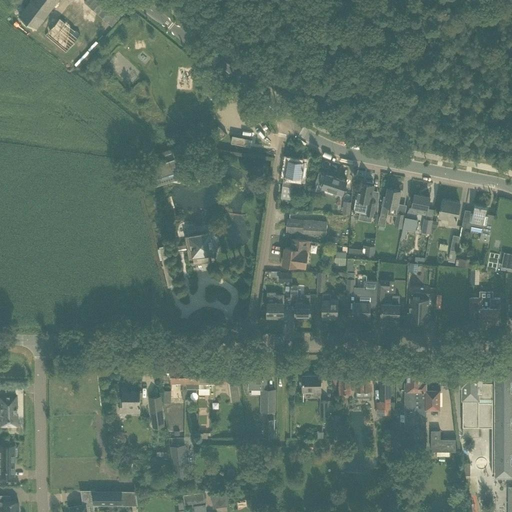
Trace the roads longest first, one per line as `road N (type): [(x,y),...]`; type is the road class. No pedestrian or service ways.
road 1 (tertiary): [(511,341),(253,341)]
road 2 (tertiary): [(511,188),(323,145),(285,123)]
road 3 (residential): [(253,341),(285,123)]
road 4 (tertiary): [(253,341),(38,339)]
road 5 (tertiary): [(285,123),(137,0)]
road 6 (residential): [(42,511),(38,339)]
